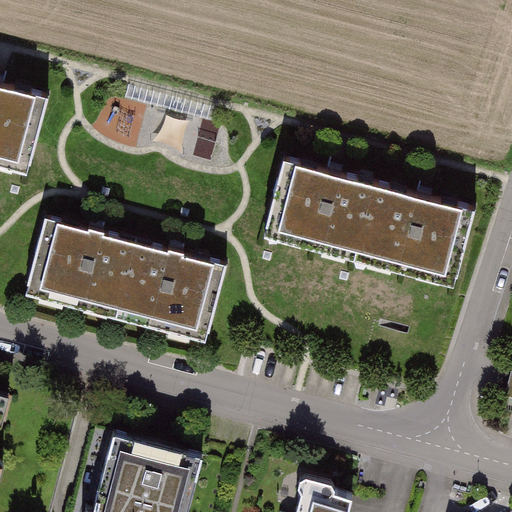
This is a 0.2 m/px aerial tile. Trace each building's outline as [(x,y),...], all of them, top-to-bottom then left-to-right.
[(49,96),(0,82),(0,165),(29,173),(49,96)] [(383,183),(292,159),(273,232),(364,256),(383,183)] [(475,207),(383,183),(364,256),(455,280),(475,207)] [(135,240),(51,218),(31,295),(115,318),(135,240)] [(220,263),(135,240),(115,318),(199,340),(220,263)] [(186,511),(200,455),(115,434),(95,511),(186,511)] [(349,511),(354,498),(313,487),(306,511),(349,511)]
